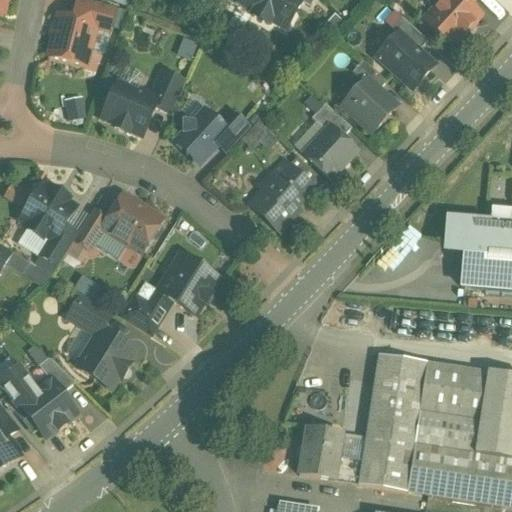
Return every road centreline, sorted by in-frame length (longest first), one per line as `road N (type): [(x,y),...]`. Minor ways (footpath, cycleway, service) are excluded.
road 1 (residential): [(297,295),(168,182),(5,129)]
road 2 (tertiary): [(511,70),(297,295)]
road 3 (tertiary): [(297,295),(165,421)]
road 4 (tertiary): [(165,421),(52,511)]
road 5 (residential): [(5,129),(31,0)]
